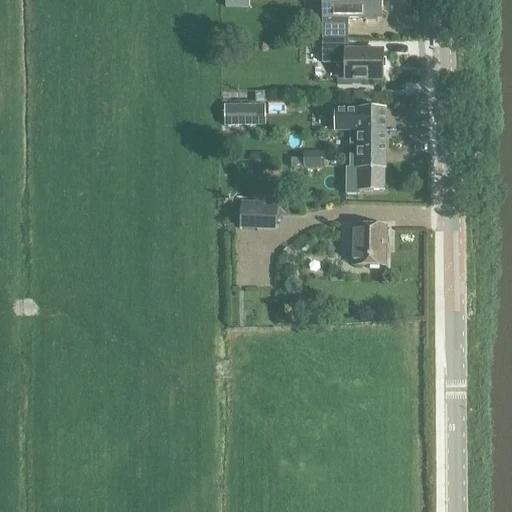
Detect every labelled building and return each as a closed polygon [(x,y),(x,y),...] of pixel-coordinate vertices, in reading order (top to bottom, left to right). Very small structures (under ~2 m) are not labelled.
[(246,0),(223,0),(224,9),(246,9),(246,0)] [(322,0),(323,30),(323,42),(348,42),(347,19),(380,19),(379,0),(322,0)] [(348,42),(323,42),(323,64),(344,64),(344,81),(383,81),(383,52),(348,52),(348,42)] [(223,128),(254,128),(254,107),(223,107),(223,128)] [(349,132),(385,131),(384,131),(384,111),(352,111),(352,112),(335,112),(335,124),(341,124),(341,132),(349,132)] [(349,170),(384,170),(385,131),(349,132),(349,169),(349,170)] [(304,153),(304,170),(324,170),(324,153),(304,153)] [(250,154),(249,169),(267,170),(267,154),(250,154)] [(384,170),(349,170),(349,182),(356,182),(356,191),(384,192),(384,170)] [(237,231),(274,233),(275,206),(238,205),(237,231)] [(384,267),(385,228),(354,227),(354,266),(384,267)]
